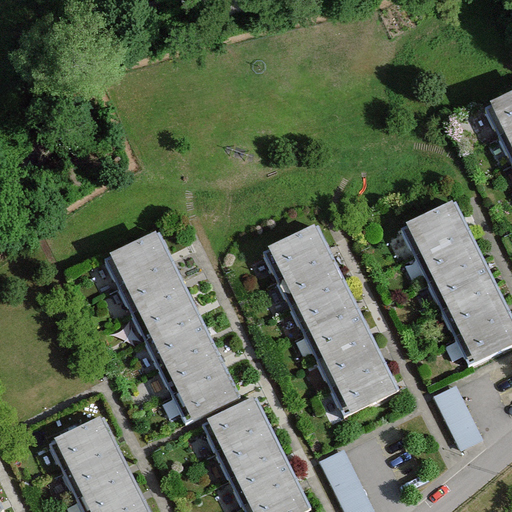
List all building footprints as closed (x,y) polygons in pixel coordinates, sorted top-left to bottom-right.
[(511,96),(485,110),(511,163),(511,96)] [(404,236),(471,373),(511,353),(511,313),(460,208),(404,236)] [(318,234),(271,258),(356,426),(403,403),(318,234)] [(111,263),(196,433),(243,409),(159,240),(111,263)] [(483,445),(457,389),(432,401),(459,456),(483,445)] [(310,511),(256,406),(209,429),(250,511),(310,511)] [(55,450),(86,511),(147,511),(104,425),(55,450)] [(372,511),(343,453),(317,466),(339,511),(372,511)]
